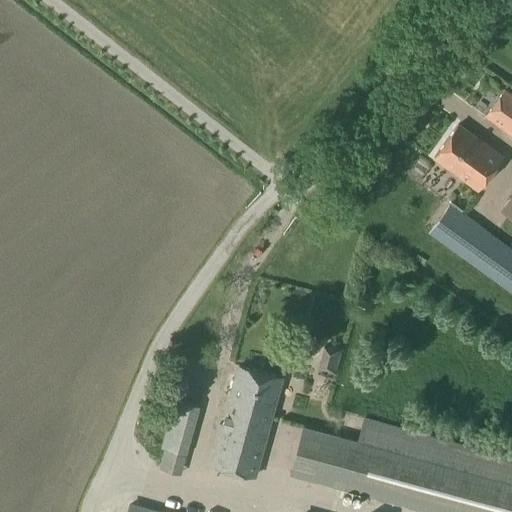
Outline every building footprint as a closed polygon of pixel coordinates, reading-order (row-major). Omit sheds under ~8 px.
[(511,97),(503,91),(485,116),(511,134),(511,97)] [(479,189),(488,177),(502,157),(456,125),(434,157),(479,189)] [(511,249),(448,203),(428,232),(511,293),(511,249)] [(336,375),(343,349),(324,344),(317,370),(336,375)] [(238,367),(211,466),(253,477),(280,378),(238,367)] [(174,400),(162,448),(185,454),(198,406),(174,400)] [(430,511),(511,511),(511,457),(364,417),(358,442),(322,432),(322,434),(325,435),(313,479),(310,478),(309,479),(430,511)] [(122,495),(161,507),(175,461),(137,449),(122,495)]
